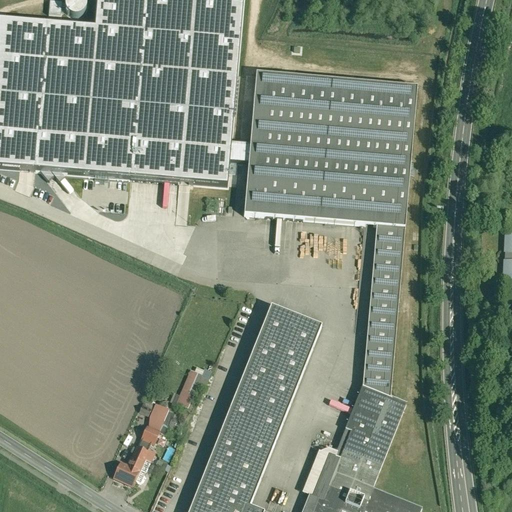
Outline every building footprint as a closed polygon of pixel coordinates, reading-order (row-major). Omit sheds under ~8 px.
[(230,164),(248,166),(250,147),(231,146),(243,0),(97,0),(95,31),(0,23),(0,169),(40,173),(48,182),(53,178),(50,174),(51,174),(59,183),(65,179),(62,175),(227,189),(230,164)] [(81,19),(84,17),(86,14),(87,10),(87,7),(85,3),(83,1),(82,0),(69,0),(67,3),(65,6),(65,10),(66,13),(68,16),(70,19),(74,20),(77,20),(81,19)] [(49,17),(60,18),(62,4),(50,3),(49,17)] [(244,218),(376,229),(405,231),(417,91),(256,77),(250,147),(248,166),(244,218)] [(363,388),(390,399),(405,231),(376,229),(363,388)] [(511,232),(504,232),(502,278),(511,278),(511,232)] [(258,511),(250,508),(321,329),(271,308),(189,511),(258,511)] [(195,376),(190,374),(176,408),(186,412),(191,399),(186,397),(195,376)] [(421,511),(422,509),(373,490),(406,406),(390,399),(363,388),(337,453),(334,458),(329,456),(312,499),(311,503),(307,501),(302,511),(421,511)] [(175,394),(171,403),(176,404),(180,396),(175,394)] [(145,430),(138,444),(135,451),(145,457),(149,449),(152,450),(158,437),(145,430)] [(312,499),(329,456),(334,458),(337,453),(328,450),(321,453),(304,495),(312,499)] [(111,483),(130,492),(147,458),(145,457),(135,451),(126,470),(119,466),(111,483)]
